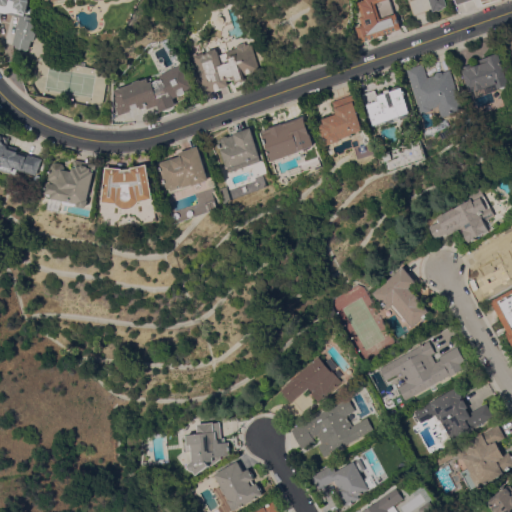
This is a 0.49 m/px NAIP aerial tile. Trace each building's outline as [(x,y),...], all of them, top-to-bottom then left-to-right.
[(21,17),(9,13),(9,14),(4,12),(3,18),(0,17),(0,0),(31,0),(32,2),(29,13),(27,15),(33,17),(34,19),(33,22),(36,27),(35,31),(37,34),(36,41),(33,41),(31,50),(28,51),(17,49),(16,46),(14,45),(21,17)] [(391,0),(397,14),(398,14),(403,29),(398,31),(398,30),(395,31),(396,32),(394,33),(393,31),(391,32),(392,33),(390,34),(390,32),(387,34),(387,35),(377,38),(376,37),(374,38),(374,39),(371,40),(370,39),(368,40),(368,42),(363,43),(357,28),(364,25),(361,17),(364,15),(359,2),(366,0),(391,0)] [(434,11),(429,0),(445,0),(448,7),(445,9),(444,10),(439,11),(438,10),(434,11)] [(197,55),(204,53),(204,54),(207,53),(207,52),(216,49),(217,52),(218,51),(220,55),(238,48),(239,46),(245,44),(246,45),(252,43),(261,70),(245,75),(247,80),(237,84),(235,79),(228,81),(230,86),(216,91),(197,55)] [(468,81),(467,82),(462,68),(473,64),(474,67),(482,64),(480,60),(500,53),(504,64),(505,64),(506,69),(505,69),(510,85),(508,85),(508,88),(506,89),(505,90),(503,89),(502,87),(499,89),(497,84),(471,93),(468,81)] [(207,94),(194,56),(197,55),(216,91),(207,94)] [(66,64),(67,56),(82,58),(81,62),(87,63),(86,67),(66,64)] [(465,111),(444,118),(441,107),(433,109),(434,111),(424,114),(409,68),(424,64),(429,78),(436,76),(436,75),(439,72),(443,72),(444,73),(452,70),(465,111)] [(134,84),(134,83),(141,80),(141,81),(149,78),(149,80),(153,79),(154,82),(157,80),(160,80),(162,80),(160,76),(183,65),(195,89),(175,99),(178,106),(170,109),(162,113),(159,106),(149,110),(148,107),(142,109),(141,107),(131,111),(120,116),(116,106),(119,105),(116,97),(117,97),(115,90),(134,84)] [(412,113),(411,113),(411,115),(410,117),(405,119),(403,118),(402,116),(402,117),(403,120),(392,124),(391,120),(375,126),(369,105),(367,105),(364,96),(365,94),(375,90),(377,91),(379,96),(379,95),(380,94),(383,93),(385,93),(385,94),(386,94),(385,91),(391,89),(392,92),(403,88),(412,113)] [(321,126),(325,124),(323,120),(338,114),(334,102),(352,95),(365,130),(353,134),(354,135),(342,139),(343,141),(328,146),(321,126)] [(272,129),(272,128),(283,124),(284,125),(306,117),(316,146),(314,147),(313,148),(308,150),(307,152),(275,164),(275,162),(274,162),(263,132),(272,129)] [(263,156),(261,157),(263,161),(231,173),(223,151),(219,141),(223,139),(224,138),(228,136),(230,137),(236,135),(235,134),(253,128),(263,156)] [(21,149),(20,151),(22,152),(22,153),(46,159),(41,175),(19,169),(20,167),(18,166),(17,169),(16,168),(15,173),(0,168),(0,131),(1,133),(2,132),(4,135),(5,135),(11,147),(21,149)] [(212,181),(175,194),(174,194),(172,193),(171,190),(170,190),(161,164),(182,156),(181,153),(200,146),(212,181)] [(385,153),(392,151),(395,159),(388,162),(385,153)] [(66,170),(74,172),(75,169),(74,169),(76,160),(99,166),(91,199),(92,201),(91,207),(88,208),(83,207),(81,205),(78,207),(68,204),(66,201),(54,196),(53,197),(50,197),(49,196),(50,194),(48,194),(54,165),(58,163),(65,164),(67,168),(66,170)] [(108,168),(125,169),(125,170),(134,169),(133,168),(150,164),(157,199),(143,202),(143,204),(141,206),(138,208),(135,209),(132,210),(128,210),(125,209),(123,207),(120,204),(106,203),(108,168)] [(448,236),(447,233),(436,239),(429,227),(440,221),(437,217),(453,208),(454,209),(471,200),(469,196),(480,189),(495,216),(489,219),(494,229),(488,232),(487,231),(471,241),(472,242),(470,243),(468,239),(466,240),(464,236),(465,235),(464,232),(462,233),(460,229),(448,236)] [(491,276),(493,274),(488,265),(486,266),(476,248),(496,237),(502,249),(510,245),(511,248),(511,282),(499,290),(491,276)] [(414,327),(405,317),(402,320),(391,307),(387,310),(373,294),(403,267),(416,282),(409,289),(416,296),(417,295),(424,303),(423,304),(430,313),(414,327)] [(511,343),(506,334),(509,332),(491,302),(511,289),(511,343)] [(399,388),(408,384),(402,373),(387,381),(381,369),(430,342),(436,353),(432,355),(437,363),(442,361),(440,358),(458,347),(466,362),(462,365),(465,370),(450,378),(450,377),(407,401),(399,388)] [(319,356),(325,363),(330,358),(338,367),(333,371),(342,381),(320,402),(312,394),(314,392),(309,388),(298,398),(298,397),(292,402),(281,391),(319,356)] [(454,440),(439,414),(422,423),(416,412),(458,388),(459,389),(460,389),(465,397),(462,399),(463,400),(465,399),(470,408),(469,409),(471,413),(488,404),(495,417),(454,440)] [(326,457),(319,446),(323,444),(319,436),(314,438),(316,442),(303,449),(293,430),(349,398),(356,411),(348,416),(354,426),(368,418),(375,429),(326,457)] [(221,422),(222,437),(225,437),(226,443),(230,442),(231,456),(222,457),(222,459),(211,468),(209,466),(197,476),(194,472),(191,471),(189,470),(188,468),(189,464),(193,461),(192,451),(185,452),(185,444),(188,443),(187,435),(198,434),(198,425),(221,422)] [(464,445),(499,425),(506,437),(498,442),(505,456),(510,453),(511,456),(511,467),(505,472),(506,474),(481,488),(480,486),(479,486),(478,486),(473,489),(463,472),(470,468),(465,460),(460,459),(458,455),(440,466),(435,458),(458,445),(460,449),(465,446),(464,445)] [(361,459),(367,470),(361,472),(365,479),(373,475),(378,486),(360,495),(362,499),(348,506),(336,482),(320,490),(313,476),(334,465),(337,472),(361,459)] [(216,475),(239,461),(245,472),(250,469),(251,471),(252,470),(253,473),(255,477),(256,479),(253,481),(255,485),(258,483),(259,486),(260,486),(262,487),(263,490),(264,492),(263,492),(265,495),(236,511),(233,510),(227,500),(228,499),(226,494),(223,494),(220,488),(222,486),(216,475)] [(511,511),(498,511),(488,498),(506,485),(511,492),(511,511)] [(361,511),(363,511),(380,501),(379,500),(396,488),(404,499),(394,506),(398,511),(361,511)] [(256,511),(275,502),(280,511),(256,511)]
